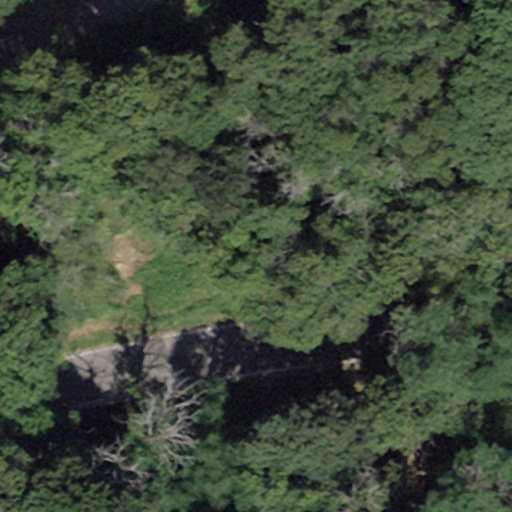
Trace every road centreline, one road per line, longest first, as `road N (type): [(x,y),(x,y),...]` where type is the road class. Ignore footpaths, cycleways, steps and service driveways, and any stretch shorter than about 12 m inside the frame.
road 1 (tertiary): [(0,398),(120,372),(511,322)]
road 2 (residential): [(130,0),(0,66)]
